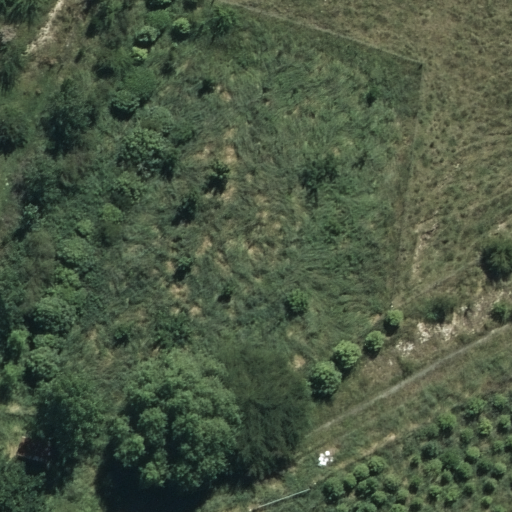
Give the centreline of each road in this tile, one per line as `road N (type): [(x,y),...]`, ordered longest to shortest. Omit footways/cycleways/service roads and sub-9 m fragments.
road 1 (track): [(511,356),(202,511)]
road 2 (track): [(119,511),(0,477)]
